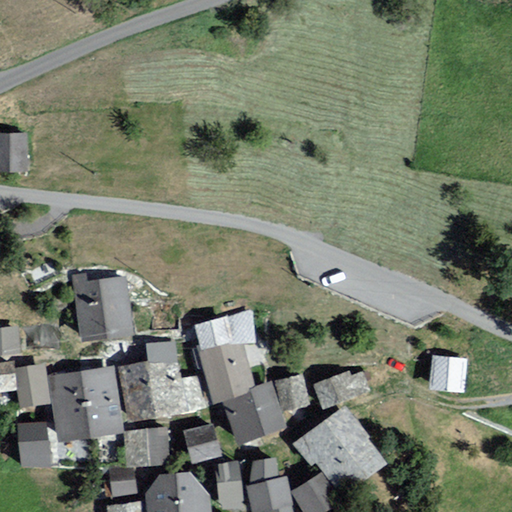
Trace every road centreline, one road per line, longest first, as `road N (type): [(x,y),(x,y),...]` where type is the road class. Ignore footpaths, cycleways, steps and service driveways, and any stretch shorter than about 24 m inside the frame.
road 1 (residential): [(511,332),(281,235),(177,213),(0,194)]
road 2 (residential): [(0,85),(118,32),(216,0)]
road 3 (track): [(511,398),(458,403),(410,389),(293,430)]
